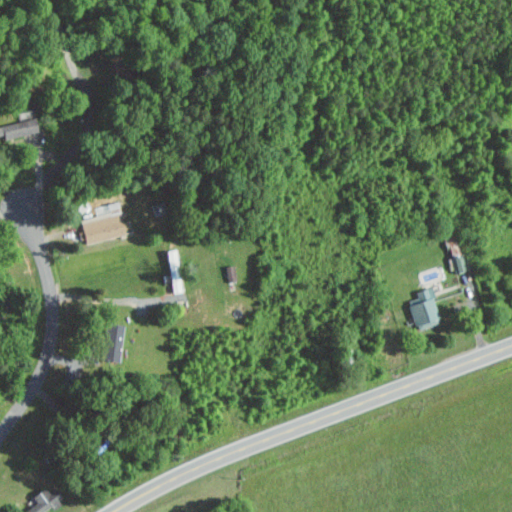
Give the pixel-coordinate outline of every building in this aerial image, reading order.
[(0,140),(37,130),(32,113),(19,117),(20,120),(0,125),(0,140)] [(130,233),(127,219),(121,220),(119,212),(79,219),(83,242),(130,233)] [(449,257),(453,272),(467,268),(462,253),(449,257)] [(406,304),(412,328),(437,323),(429,287),(412,290),(415,302),(406,304)] [(119,324),(101,323),(100,364),(118,364),(119,324)] [(39,511),(59,498),(52,488),(45,492),(41,486),(28,496),(33,502),(19,511),(39,511)]
